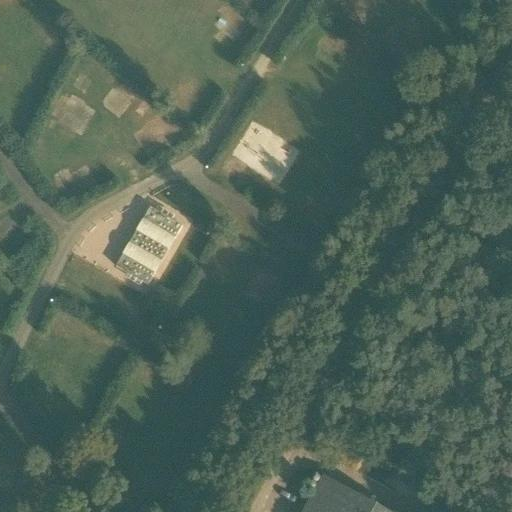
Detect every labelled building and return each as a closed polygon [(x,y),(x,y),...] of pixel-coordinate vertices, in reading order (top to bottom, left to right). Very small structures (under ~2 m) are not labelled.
[(363,0),(351,0),(342,17),(363,29),(376,6),(363,0)] [(233,38),(242,22),(222,10),(213,26),(233,38)] [(373,164),(383,150),(365,137),(354,151),(373,164)] [(341,156),(334,175),(360,186),(367,167),(341,156)] [(326,225),(334,206),(313,198),(306,217),(326,225)] [(148,286),(155,274),(163,262),(169,251),(176,239),(182,227),(151,208),(144,220),(137,232),(130,244),(123,256),(116,267),(148,286)] [(69,318),(62,338),(84,346),(92,327),(69,318)] [(29,386),(48,411),(64,399),(45,374),(29,386)] [(384,511),(324,478),(304,511),(384,511)] [(154,495),(171,501),(176,484),(159,479),(154,495)]
